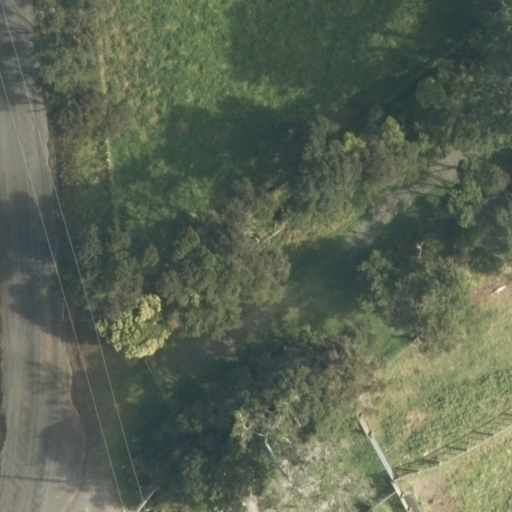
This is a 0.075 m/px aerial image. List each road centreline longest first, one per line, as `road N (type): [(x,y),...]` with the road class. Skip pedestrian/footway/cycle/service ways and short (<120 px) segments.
road 1 (unclassified): [(30,461),(511,67)]
road 2 (unclassified): [(0,27),(32,290),(30,461)]
